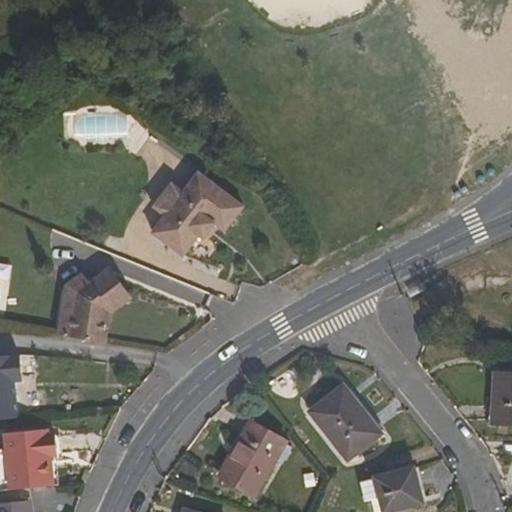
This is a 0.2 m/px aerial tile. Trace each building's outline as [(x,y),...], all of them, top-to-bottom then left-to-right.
[(249,207),(201,174),(186,194),(172,184),(155,212),(166,220),(155,236),(189,260),(201,244),(207,246),(220,231),(229,237),(249,207)] [(107,309),(113,318),(135,302),(114,274),(108,278),(124,297),(107,309)] [(108,278),(92,289),(76,300),(68,341),(109,348),(113,318),(107,309),(124,297),(108,278)] [(84,279),(64,292),(57,339),(68,341),(76,300),(92,289),(84,279)] [(0,422),(22,420),(19,382),(24,382),(22,357),(0,359),(0,422)] [(493,422),(511,423),(511,374),(495,373),(493,422)] [(311,412),(348,460),(382,434),(345,385),(311,412)] [(288,443),(289,442),(251,421),(220,476),(256,498),(277,462),(283,465),(294,447),(288,443)] [(44,431),(2,435),(6,490),(48,485),(46,458),(53,457),(52,436),(44,436),(44,431)] [(385,511),(389,511),(425,503),(416,468),(361,481),(366,502),(382,498),(385,511)] [(0,511),(30,511),(29,500),(0,504),(0,511)]
